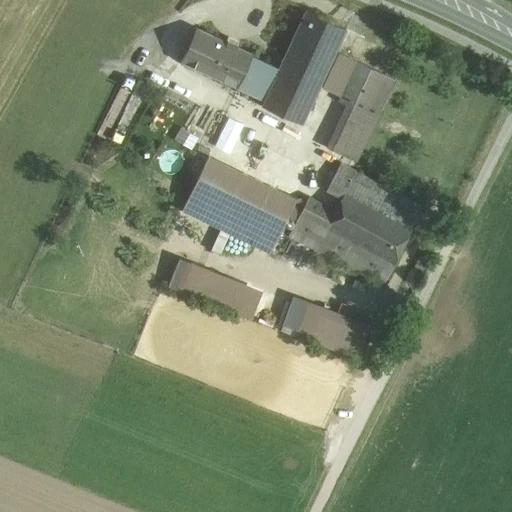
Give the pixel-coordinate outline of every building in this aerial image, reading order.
[(265,100),(262,106),(302,124),(319,87),(336,51),(346,29),(306,11),(279,69),(272,86),(265,100)] [(196,28),(181,61),(197,68),(212,35),(196,28)] [(253,54),(212,35),(197,68),(238,87),(244,73),(272,86),(279,69),(252,56),(253,54)] [(357,62),(336,51),(319,87),(340,97),(357,62)] [(395,79),(357,62),(340,97),(338,101),(347,105),(377,120),(395,79)] [(272,86),(244,73),(238,87),(265,100),(272,86)] [(377,120),(347,105),(327,147),(357,162),(377,120)] [(296,198),(208,155),(183,209),(271,251),(287,218),(296,198)] [(423,207),(341,163),(326,190),(342,199),(346,190),(414,226),(423,207)] [(414,226),(346,190),(342,199),(335,211),(309,196),(306,202),(298,217),(393,267),(414,226)] [(296,198),(287,218),(296,222),(298,217),(306,202),(296,198)] [(393,267),(298,217),(296,222),(289,235),(384,285),(393,267)] [(315,282),(317,274),(315,265),(310,258),(303,254),(295,252),(287,254),(280,259),(275,266),(273,274),(275,282),(280,289),(287,294),(295,296),(304,294),(311,289),(315,282)] [(264,290),(191,262),(180,291),(252,319),(264,290)] [(372,327),(311,303),(298,336),(360,360),(372,327)]
